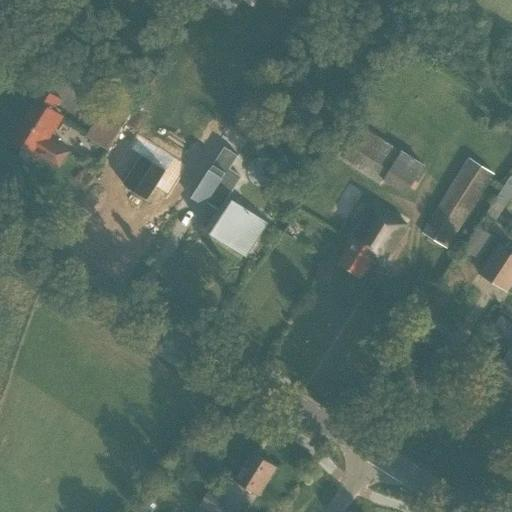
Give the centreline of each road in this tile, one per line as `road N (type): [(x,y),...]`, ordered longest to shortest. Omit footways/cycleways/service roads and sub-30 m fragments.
road 1 (tertiary): [(373,454),(0,216)]
road 2 (track): [(333,428),(403,320),(422,201),(454,143)]
